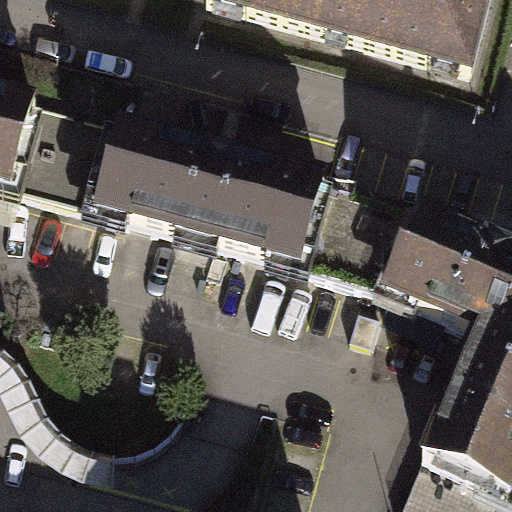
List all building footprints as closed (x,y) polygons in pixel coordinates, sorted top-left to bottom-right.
[(367,54),(381,0),(209,0),(207,11),(367,54)] [(470,82),(492,0),(381,0),(367,54),(470,82)] [(0,197),(13,201),(37,111),(0,101),(0,197)] [(13,201),(55,213),(79,122),(37,111),(13,201)] [(121,134),(79,122),(55,213),(97,224),(121,134)] [(207,157),(121,134),(97,224),(300,279),(325,189),(238,165),(239,162),(208,154),(207,157)] [(326,187),(325,189),(300,279),(300,281),(391,308),(476,344),(479,345),(511,264),(511,252),(487,243),(486,245),(422,219),(326,187)] [(476,344),(424,472),(510,507),(511,502),(511,264),(479,345),(476,344)] [(507,511),(510,507),(424,472),(406,511),(507,511)]
